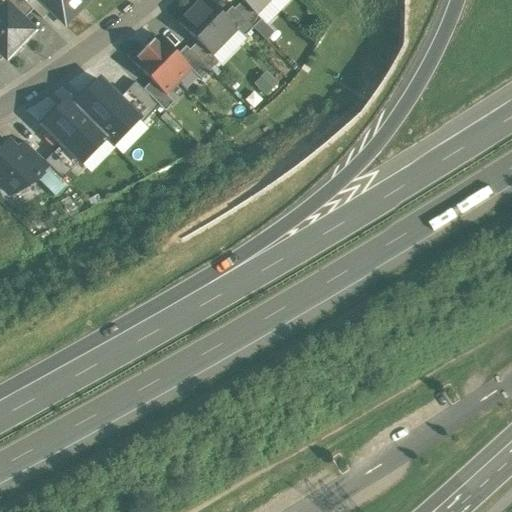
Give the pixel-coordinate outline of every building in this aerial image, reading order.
[(8,0),(5,4),(22,20),(32,10),(22,0),(8,0)] [(42,20),(51,11),(39,0),(22,0),(32,10),(42,20)] [(39,0),(51,11),(65,25),(89,0),(39,0)] [(222,16),(205,0),(199,0),(198,2),(190,10),(224,44),(237,31),(222,16)] [(268,3),(265,0),(239,0),(241,2),(256,16),(268,3)] [(256,16),(241,2),(233,10),(252,28),(260,20),(256,16)] [(5,4),(0,8),(0,54),(3,58),(6,60),(33,32),(22,20),(5,4)] [(252,28),(233,10),(231,7),(222,16),(237,31),(243,37),(252,28)] [(224,44),(190,10),(177,23),(197,42),(212,56),(224,44)] [(176,55),(157,36),(152,41),(144,49),(178,83),(191,70),(176,55)] [(212,56),(197,42),(189,50),(209,71),(218,62),(212,56)] [(189,50),(185,47),(176,55),(191,70),(200,80),(209,71),(189,50)] [(178,83),(144,49),(136,57),(131,62),(151,81),(166,95),(178,83)] [(268,73),(256,81),(265,95),(277,87),(268,73)] [(118,100),(99,81),(74,107),(106,137),(114,145),(138,119),(118,100)] [(166,95),(151,81),(142,90),(159,106),(164,111),(173,102),(166,95)] [(135,82),(118,100),(138,119),(142,123),(159,106),(142,90),(135,82)] [(68,100),(43,126),(61,144),(80,162),(81,163),(106,137),(74,107),(68,100)] [(23,142),(15,150),(40,174),(48,166),(44,162),(23,142)] [(15,150),(8,143),(0,151),(0,184),(11,195),(34,184),(42,176),(40,174),(15,150)] [(61,144),(44,162),(48,166),(63,180),(80,162),(61,144)]
